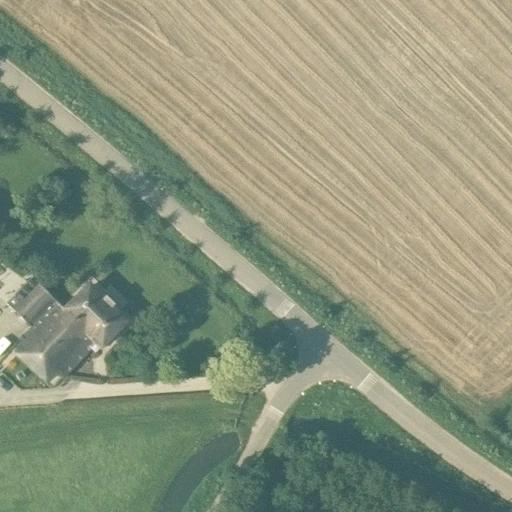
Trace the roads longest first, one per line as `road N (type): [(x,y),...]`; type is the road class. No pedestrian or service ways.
road 1 (unclassified): [(325,345),(0,71)]
road 2 (unknown): [(295,379),(78,389),(0,369)]
road 3 (unclassified): [(511,491),(325,345)]
road 4 (unclassified): [(218,511),(276,407),(325,345)]
